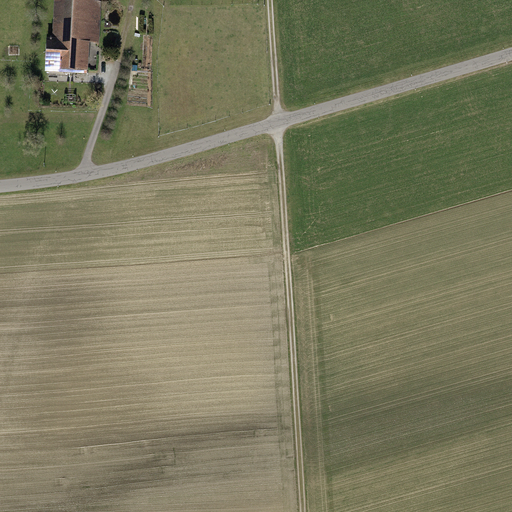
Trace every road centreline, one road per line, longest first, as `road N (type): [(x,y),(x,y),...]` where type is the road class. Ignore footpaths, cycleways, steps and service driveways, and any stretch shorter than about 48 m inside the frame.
road 1 (unclassified): [(511,53),(181,152),(0,184)]
road 2 (track): [(270,0),(303,511)]
